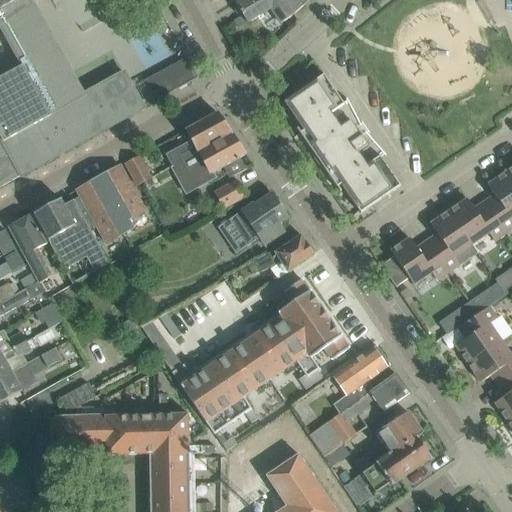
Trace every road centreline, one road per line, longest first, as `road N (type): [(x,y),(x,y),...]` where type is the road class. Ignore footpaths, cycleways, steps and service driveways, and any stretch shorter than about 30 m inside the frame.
road 1 (residential): [(0,210),(232,85)]
road 2 (residential): [(480,462),(338,251)]
road 3 (residential): [(338,251),(232,85)]
road 4 (residential): [(423,192),(306,35)]
